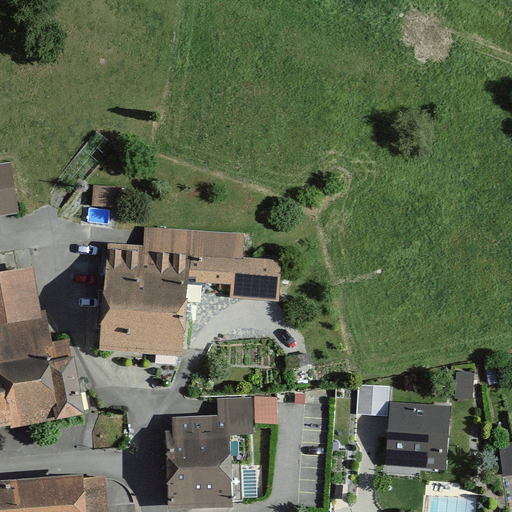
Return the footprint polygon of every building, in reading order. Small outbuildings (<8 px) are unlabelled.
[(0,166),(0,218),(20,215),(11,164),(0,166)] [(92,207),(121,209),(122,189),(94,187),(92,207)] [(105,244),(91,349),(174,361),(184,281),(224,283),(229,293),(277,294),(277,261),(235,262),(240,235),(141,222),(140,242),(105,244)] [(0,422),(2,422),(2,430),(79,411),(66,340),(44,343),(24,270),(0,274),(0,422)] [(455,400),(473,401),(474,376),(457,374),(455,400)] [(358,413),(387,414),(388,387),(360,385),(358,413)] [(255,395),(256,421),(279,421),(278,395),(255,395)] [(165,433),(168,508),(233,506),(231,438),(253,437),(252,399),(218,400),(219,417),(173,419),(173,433),(165,433)] [(393,411),(391,474),(448,476),(451,414),(393,411)] [(502,479),(511,477),(511,443),(497,446),(502,479)] [(0,489),(0,511),(88,511),(86,483),(0,489)]
